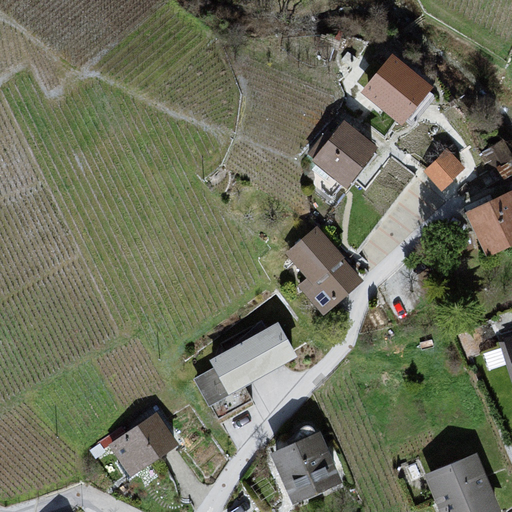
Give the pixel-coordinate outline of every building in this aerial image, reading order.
[(393,58),(358,98),(398,131),(429,95),(393,58)] [(342,126),(310,165),(344,192),(378,154),(342,126)] [(443,185),(467,162),(450,144),(426,167),(443,185)] [(511,192),(464,217),(485,261),(511,249),(511,192)] [(315,232),(284,258),(306,281),(296,290),(312,305),(324,292),(333,305),(359,285),(315,232)] [(274,327),(208,362),(228,396),(296,359),(274,327)] [(511,338),(502,342),(511,372),(511,338)] [(132,472),(182,436),(159,404),(109,440),(132,472)] [(269,456),(292,504),(340,485),(319,435),(269,456)] [(495,511),(474,458),(423,477),(437,511),(495,511)]
